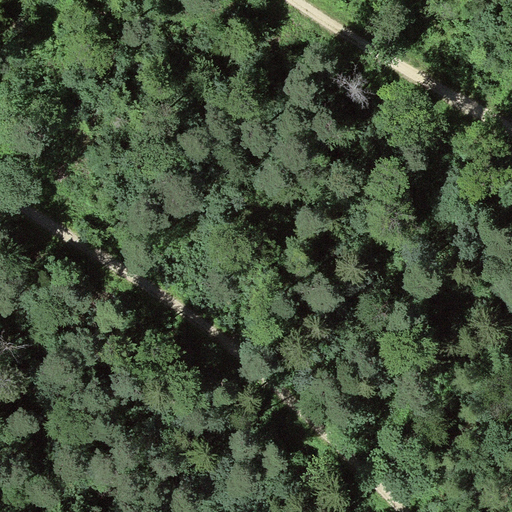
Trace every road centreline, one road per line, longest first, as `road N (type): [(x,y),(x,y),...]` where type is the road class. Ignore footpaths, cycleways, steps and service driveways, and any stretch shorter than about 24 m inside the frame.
road 1 (track): [(416,511),(315,417),(135,273),(0,179)]
road 2 (track): [(337,0),(511,114)]
